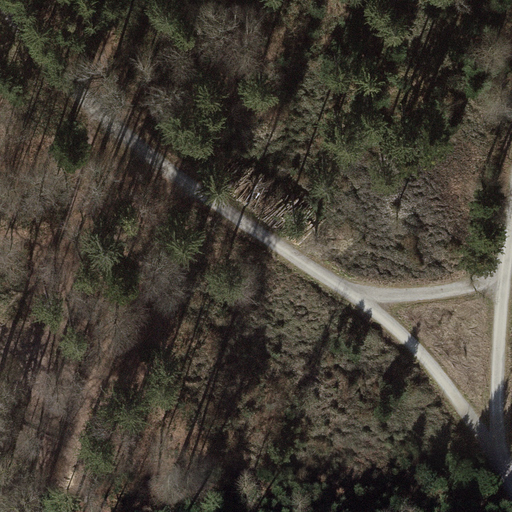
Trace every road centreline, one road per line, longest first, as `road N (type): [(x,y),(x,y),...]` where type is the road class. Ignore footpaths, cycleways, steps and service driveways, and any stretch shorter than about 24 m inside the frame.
road 1 (track): [(3,0),(107,126),(308,263),(435,369),(511,486)]
road 2 (track): [(511,235),(495,459)]
road 3 (track): [(508,263),(459,289),(340,288)]
